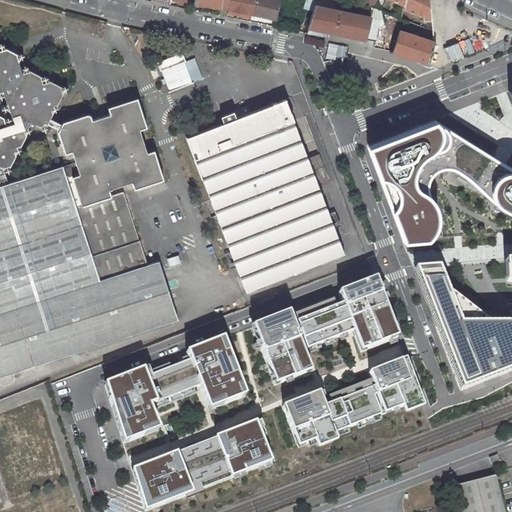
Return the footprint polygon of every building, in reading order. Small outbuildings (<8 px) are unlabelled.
[(221,0),(199,0),(199,3),(221,8),(221,0)] [(221,0),(221,8),(229,9),(231,0),(221,0)] [(231,0),(229,9),(228,13),(238,15),(238,11),(252,13),(255,0),(231,0)] [(280,0),(255,0),(252,13),(276,19),(280,0)] [(306,0),(303,8),(313,11),(315,5),(316,0),(306,0)] [(431,19),(429,0),(404,0),(404,4),(403,8),(423,16),(424,19),(431,19)] [(366,39),(372,17),(315,5),(313,11),(308,27),(366,39)] [(378,19),(372,17),(366,39),(373,41),(378,19)] [(391,51),(416,59),(427,65),(433,43),(433,41),(399,30),(391,51)] [(447,46),(453,61),(493,45),(487,30),(462,40),(447,46)] [(0,95),(1,95),(3,91),(7,103),(4,108),(9,110),(13,122),(0,115),(0,184),(0,185),(8,183),(3,167),(10,165),(32,122),(45,129),(47,123),(50,118),(65,88),(25,68),(22,72),(19,61),(21,55),(0,44),(0,95)] [(158,62),(169,92),(192,83),(184,62),(186,61),(182,53),(158,62)] [(195,58),(184,62),(192,83),(203,79),(195,58)] [(159,260),(147,264),(124,192),(111,196),(109,188),(131,181),(134,189),(164,179),(154,149),(147,151),(140,129),(147,127),(137,97),(107,106),(110,114),(92,120),(57,131),(65,154),(72,151),(75,161),(8,183),(0,185),(0,219),(45,362),(178,319),(159,260)] [(223,122),(186,137),(246,292),(344,254),(284,99),(236,117),(233,111),(221,116),(223,122)] [(57,131),(92,120),(91,114),(87,113),(62,121),(61,124),(58,129),(57,131)] [(511,156),(444,116),(369,146),(405,241),(432,239),(441,233),(446,224),(446,213),(442,203),(434,194),(428,184),(430,173),(438,166),(452,165),(465,173),(480,184),(501,204),(511,209),(511,156)] [(47,123),(58,129),(61,124),(50,118),(47,123)] [(0,376),(45,362),(0,219),(0,376)] [(181,254),(169,257),(171,265),(183,263),(181,254)] [(450,297),(437,268),(415,270),(454,370),(462,390),(511,370),(511,259),(506,260),(507,281),(511,281),(511,322),(510,324),(489,324),(450,297)] [(347,302),(325,311),(336,340),(360,332),(369,355),(405,341),(380,278),(343,293),(347,302)] [(287,313),(251,327),(275,387),(311,372),(304,353),(336,340),(325,311),(292,324),(287,313)] [(190,360),(174,366),(184,393),(198,387),(209,415),(248,399),(224,340),(188,355),(190,360)] [(374,385),(358,390),(368,421),(408,406),(412,414),(423,409),(431,406),(421,378),(412,358),(370,374),(374,385)] [(145,368),(101,386),(125,445),(160,431),(150,407),(184,393),(174,366),(148,376),(145,368)] [(368,421),(358,390),(330,401),(326,391),(284,406),(299,449),(321,439),(323,447),(342,439),(340,432),(368,421)] [(275,468),(254,422),(200,444),(215,480),(234,472),(237,482),(275,468)] [(215,480),(200,444),(133,469),(144,510),(200,492),(198,486),(215,480)] [(501,464),(497,454),(489,458),(493,467),(501,464)] [(503,511),(495,476),(456,486),(460,502),(462,511),(503,511)]
